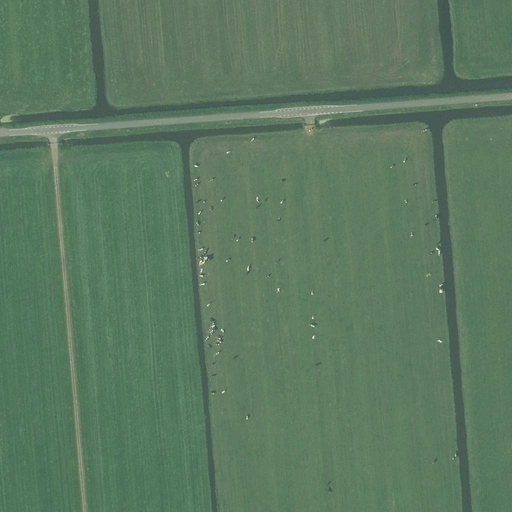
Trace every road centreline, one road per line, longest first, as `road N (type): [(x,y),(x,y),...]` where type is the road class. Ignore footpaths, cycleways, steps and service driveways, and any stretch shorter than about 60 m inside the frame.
road 1 (unclassified): [(0,135),(511,98)]
road 2 (track): [(85,511),(54,131)]
